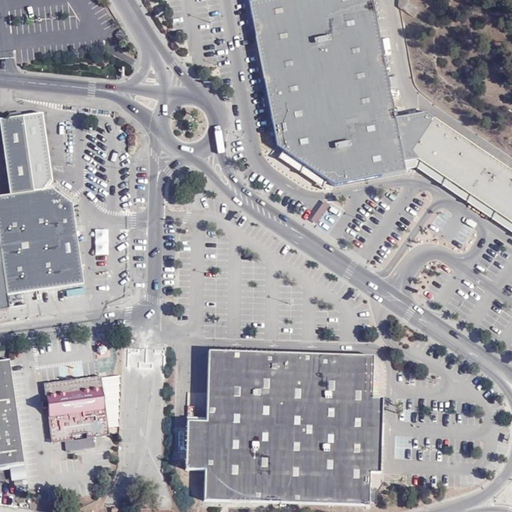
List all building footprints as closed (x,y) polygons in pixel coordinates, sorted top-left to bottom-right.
[(338,187),(406,173),(406,170),(397,119),(384,47),(374,0),(266,0),(252,3),(279,147),(338,187)] [(511,170),(426,112),(397,119),(406,170),(418,169),(511,232),(511,170)] [(7,295),(84,284),(73,204),(53,190),(47,191),(53,182),(44,114),(0,120),(11,195),(0,196),(0,292),(2,310),(9,309),(7,295)] [(95,242),(95,268),(108,268),(108,242),(95,242)] [(375,400),(376,358),(212,354),(209,426),(190,424),(188,472),(207,473),(206,504),(371,508),(373,475),(382,476),(385,401),(375,400)] [(0,467),(23,464),(9,360),(0,361),(0,467)] [(107,436),(99,378),(43,386),(51,444),(107,436)] [(124,411),(124,425),(139,426),(139,411),(124,411)] [(11,482),(25,480),(23,464),(0,467),(0,470),(10,469),(11,482)]
